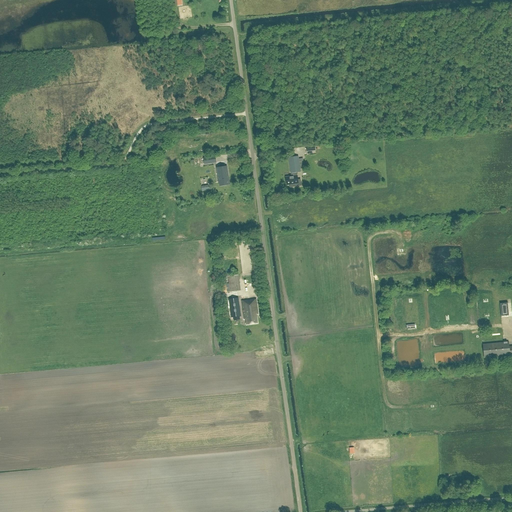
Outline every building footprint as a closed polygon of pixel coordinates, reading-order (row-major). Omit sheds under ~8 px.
[(300,170),(299,160),(298,156),(288,157),(291,173),(291,176),(285,177),(287,185),(290,184),(290,187),(301,185),(300,179),(298,180),(297,175),(297,172),(301,172),(300,170)] [(220,186),(228,185),(229,184),(227,167),(225,167),(218,168),(219,175),(218,175),(219,182),(220,182),(220,186)] [(239,317),(240,317),(237,297),(230,298),(232,317),(233,317),(233,320),(240,319),(239,317)] [(256,317),(258,317),(256,299),(242,301),(244,319),(246,319),(247,324),(257,323),(256,317)] [(507,303),(500,303),(501,316),(509,315),(507,303)] [(511,346),(509,347),(509,342),(483,344),(484,358),(503,356),(503,357),(511,356),(511,346)] [(261,355),(269,355),(268,346),(260,347),(261,355)]
